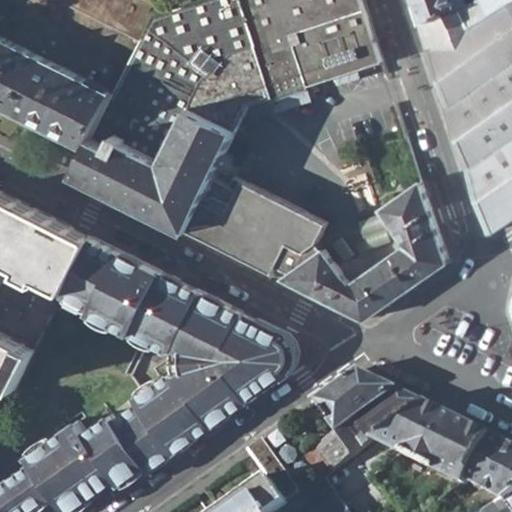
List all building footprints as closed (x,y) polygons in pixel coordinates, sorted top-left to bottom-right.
[(54,0),(138,34),(152,0),(54,0)] [(383,209),(407,242),(355,281),(322,238),(332,217),(242,174),(237,184),(220,176),(253,107),(385,63),(363,0),(202,0),(158,15),(117,94),(90,146),(76,172),(369,315),(452,258),(424,180),(383,209)] [(414,0),(422,23),(449,15),(454,32),(469,27),(472,36),(511,7),(511,0),(486,0),(480,4),(457,13),(452,0),(414,0)] [(422,23),(492,231),(511,216),(511,7),(472,36),(469,27),(454,32),(449,15),(422,23)] [(0,102),(90,146),(117,94),(0,35),(0,102)] [(92,234),(0,189),(0,373),(18,383),(37,344),(0,325),(0,281),(9,264),(19,269),(17,272),(35,282),(36,279),(41,282),(42,279),(63,290),(92,234)] [(231,302),(92,234),(63,290),(92,303),(91,308),(163,343),(187,338),(194,340),(197,359),(189,364),(186,360),(141,390),(143,393),(119,411),(116,407),(90,425),(82,416),(33,449),(37,455),(0,480),(0,501),(22,511),(25,511),(61,488),(74,506),(122,474),(126,477),(151,460),(156,466),(236,404),(251,395),(249,392),(285,368),(282,364),(285,361),(287,359),(288,357),(288,354),(288,351),(288,348),(287,346),(286,344),(284,342),(281,340),(284,332),(230,306),(231,302)] [(361,369),(320,398),(342,429),(323,443),(338,465),(428,401),(361,369)] [(444,410),(388,451),(460,487),(462,483),(489,432),(444,410)] [(496,501),(502,504),(511,496),(511,443),(489,432),(462,483),(496,501)] [(251,447),(264,466),(278,457),(264,437),(251,447)] [(270,473),(289,500),(302,491),(278,457),(264,466),(270,473)] [(214,511),(273,511),(284,504),(289,500),(270,473),(214,511)] [(288,511),(284,504),(273,511),(349,511),(333,489),(299,511),(288,511)] [(496,501),(478,511),(511,511),(511,496),(502,504),(496,501)] [(0,511),(22,511),(0,501),(0,511)]
